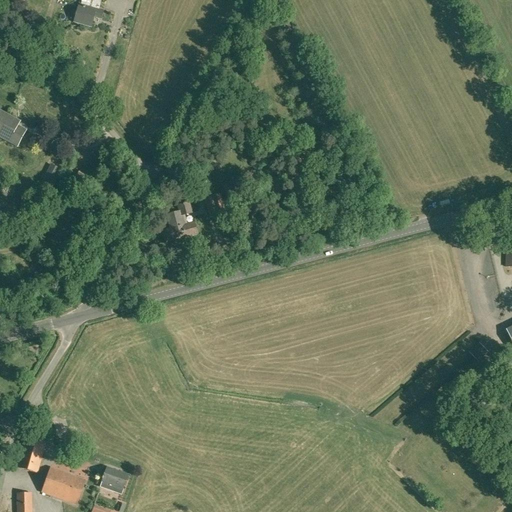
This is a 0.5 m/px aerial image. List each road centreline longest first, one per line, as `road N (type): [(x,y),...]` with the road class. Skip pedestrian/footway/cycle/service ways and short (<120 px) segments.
road 1 (tertiary): [(80,316),(511,202)]
road 2 (unclassified): [(157,182),(0,3)]
road 3 (unclassified): [(157,182),(259,0)]
road 4 (unclassified): [(0,463),(80,316)]
road 5 (unclassified): [(80,316),(157,182)]
road 6 (track): [(87,146),(37,235),(0,253)]
